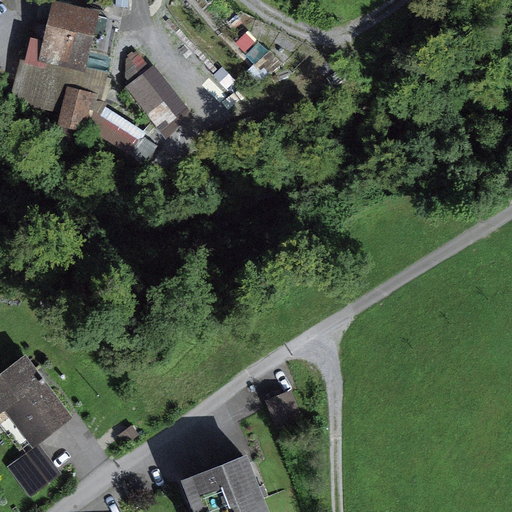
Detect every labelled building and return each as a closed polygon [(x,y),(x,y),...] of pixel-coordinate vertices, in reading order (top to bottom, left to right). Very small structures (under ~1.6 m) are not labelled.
[(78,0),(41,0),(32,57),(95,68),(105,4),(78,0)] [(27,355),(0,374),(0,428),(22,458),(39,444),(74,418),(27,355)] [(132,425),(118,435),(125,446),(140,436),(132,425)] [(22,458),(8,468),(31,498),(62,474),(39,444),(22,458)] [(271,511),(248,453),(180,480),(192,511),(271,511)]
